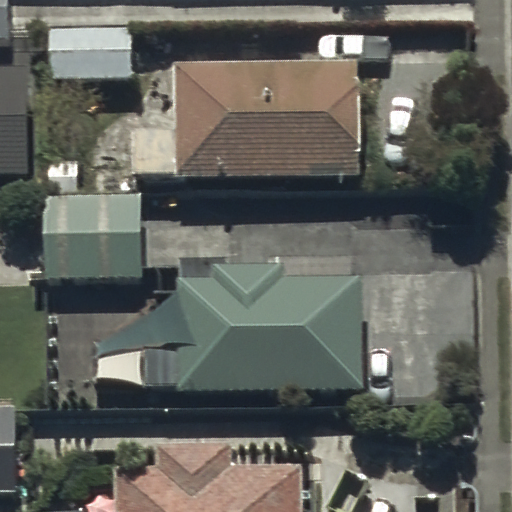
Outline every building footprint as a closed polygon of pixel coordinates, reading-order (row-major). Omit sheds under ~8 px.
[(12,0),(0,0),(0,53),(12,54),(12,0)] [(137,42),(53,40),(51,92),(135,94),(137,42)] [(362,77),(178,82),(179,143),(138,144),(139,191),(181,190),(181,198),(364,194),(362,77)] [(0,190),(33,191),(34,84),(0,83),(0,190)] [(142,207),(47,208),(48,293),(143,292),(142,207)] [(181,307),(98,355),(98,398),(180,398),(180,409),(370,406),(368,292),(290,294),(289,280),(221,281),(221,296),(181,296),(181,307)] [(0,506),(20,506),(20,415),(0,415),(0,506)] [(164,486),(121,486),(121,511),(305,511),(305,483),(236,484),(236,462),(163,463),(164,486)]
